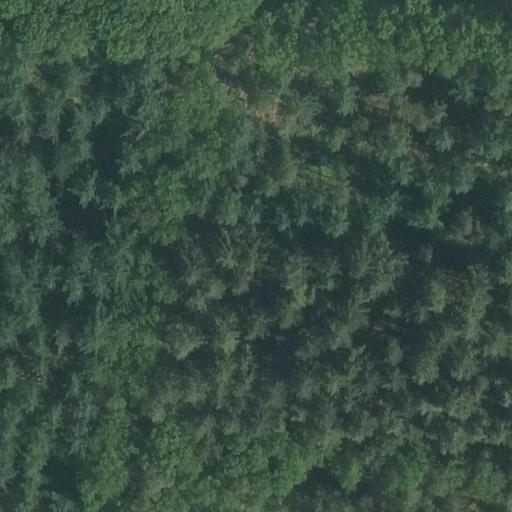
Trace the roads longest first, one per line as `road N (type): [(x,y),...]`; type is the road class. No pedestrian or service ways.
road 1 (track): [(58,0),(215,17),(511,31)]
road 2 (track): [(0,502),(124,511)]
